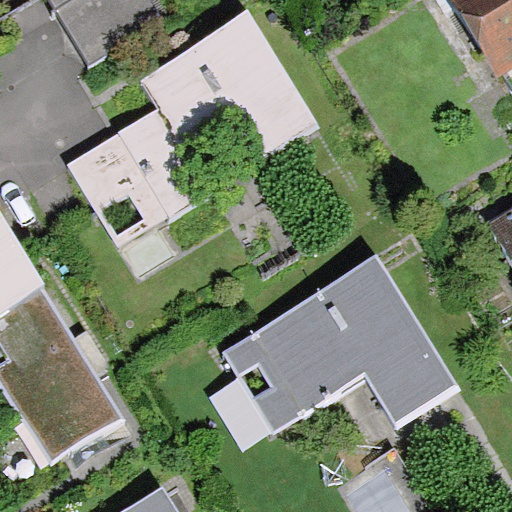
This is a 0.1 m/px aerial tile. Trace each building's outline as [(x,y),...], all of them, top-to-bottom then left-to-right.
[(41,0),(46,8),(82,67),(156,22),(142,0),(41,0)] [(511,0),(452,0),(437,8),(491,108),(511,97),(511,0)] [(161,123),(77,175),(125,252),(211,198),(188,161),(233,132),(263,179),(314,148),(240,28),(183,63),(141,90),(161,123)] [(511,212),(474,235),(511,299),(511,212)] [(0,328),(40,305),(0,237),(0,328)] [(377,265),(228,354),(280,441),(371,387),(405,444),(464,409),(377,265)] [(7,334),(27,373),(10,382),(57,472),(133,433),(66,304),(7,334)] [(173,511),(165,497),(137,511),(173,511)]
